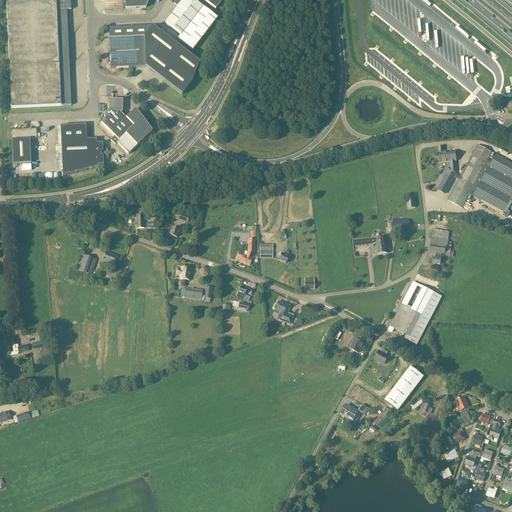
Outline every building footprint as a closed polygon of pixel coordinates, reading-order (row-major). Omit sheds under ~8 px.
[(6,0),(11,109),(71,106),(67,10),(71,10),(70,0),(6,0)] [(99,0),(100,1),(109,1),(125,0),(125,9),(146,8),(149,0),(99,0)] [(178,6),(165,23),(181,35),(178,39),(193,50),(217,18),(212,14),(193,0),(176,0),(174,3),(178,6)] [(203,0),(215,9),(222,0),(203,0)] [(109,28),(111,69),(124,68),(135,68),(146,67),(163,80),(182,95),(192,82),(199,63),(153,27),(109,28)] [(105,119),(105,126),(119,141),(117,143),(128,155),(153,132),(136,109),(126,119),(120,112),(120,111),(121,110),(122,111),(122,102),(121,102),(120,101),(120,100),(113,100),(112,100),(112,101),(111,102),(110,102),(110,110),(111,110),(112,111),(112,112),(105,119)] [(86,125),(60,126),(61,131),(63,176),(98,167),(98,165),(103,164),(103,162),(105,162),(105,159),(108,159),(107,157),(110,154),(107,151),(107,149),(105,149),(104,146),(102,146),(102,144),(97,144),(96,139),(86,140),(86,125)] [(36,129),(11,130),(12,140),(13,164),(31,163),(30,139),(37,139),(37,133),(36,129)] [(447,202),(462,211),(471,193),(474,195),(474,196),(507,214),(505,216),(511,219),(511,163),(511,162),(511,161),(508,160),(508,161),(496,155),(491,163),(488,162),(493,153),(478,145),(461,176),(457,174),(455,161),(457,161),(455,151),(443,152),(443,146),(438,147),(440,163),(450,162),(451,170),(446,168),(427,204),(437,209),(455,177),(459,179),(447,202)] [(416,208),(415,200),(407,201),(408,209),(416,208)] [(136,215),(137,229),(144,228),(144,221),(148,220),(148,215),(143,215),(143,213),(140,213),(140,215),(136,215)] [(189,217),(179,213),(177,219),(187,223),(189,217)] [(393,221),(392,231),(409,232),(410,222),(393,221)] [(169,235),(177,238),(178,235),(179,235),(182,227),(178,226),(177,229),(172,228),(169,235)] [(377,255),(387,253),(386,242),(389,242),(389,237),(385,238),(385,237),(373,239),(374,247),(376,247),(377,255)] [(260,259),(273,259),(273,245),(262,245),(262,239),(259,239),(259,245),(260,245),(260,259)] [(252,259),(254,253),(255,240),(248,240),(248,251),(246,256),(239,253),(237,257),(242,259),(240,262),(249,266),(252,259)] [(446,246),(431,244),(430,253),(430,256),(434,257),(434,258),(433,264),(440,265),(441,259),(437,258),(438,254),(442,255),(445,255),(446,246)] [(286,264),(289,257),(288,257),(289,253),(285,251),(284,255),(282,254),(278,260),(283,263),(284,262),(286,264)] [(106,252),(103,261),(114,265),(117,256),(106,252)] [(82,255),(77,270),(91,275),(96,260),(82,255)] [(180,279),(189,281),(191,269),(182,267),(181,270),(177,270),(176,275),(181,276),(180,279)] [(304,280),(304,291),(313,291),(313,280),(304,280)] [(441,297),(414,283),(412,285),(411,285),(400,306),(388,330),(392,332),(394,329),(406,335),(405,339),(417,345),(441,297)] [(245,294),(245,295),(247,290),(240,287),(236,298),(235,298),(233,302),(239,303),(238,308),(248,311),(250,305),(241,303),(245,294)] [(206,288),(204,299),(205,299),(205,303),(210,304),(210,300),(211,300),(213,288),(206,288)] [(186,289),(184,298),(201,301),(202,292),(186,289)] [(278,320),(290,325),(293,317),(286,314),(289,307),(278,302),(276,306),(275,305),(274,309),(275,309),(275,310),(281,313),(278,320)] [(223,305),(222,314),(229,315),(231,306),(223,305)] [(12,346),(17,345),(15,336),(10,337),(10,340),(2,342),(5,353),(13,352),(12,346)] [(359,341),(356,340),(350,349),(358,354),(364,344),(363,344),(365,340),(361,338),(359,341)] [(42,342),(32,344),(33,350),(44,348),(42,342)] [(19,354),(29,351),(28,345),(17,347),(19,354)] [(388,357),(379,352),(375,360),(384,365),(388,357)] [(411,367),(385,401),(398,411),(424,377),(411,367)] [(468,408),(463,397),(452,402),(453,406),(457,405),(458,408),(455,409),(457,413),(468,408)] [(420,400),(412,407),(414,408),(422,402),(420,400)] [(351,408),(346,405),(341,415),(353,422),(357,414),(350,409),(351,408)] [(369,409),(362,405),(358,412),(365,416),(369,409)] [(0,423),(11,420),(8,411),(0,414),(0,423)] [(28,412),(16,417),(18,423),(39,416),(38,411),(29,414),(28,412)] [(454,421),(457,428),(471,421),(467,411),(457,415),(459,419),(454,421)] [(490,417),(482,415),(480,422),(484,423),(485,422),(488,424),(489,421),(490,417)] [(375,433),(378,429),(373,425),(370,430),(375,433)] [(493,429),(489,439),(493,441),(494,438),(498,439),(501,432),(498,431),(499,426),(494,425),(493,429)] [(461,432),(455,435),(451,437),(454,444),(465,439),(461,432)] [(483,439),(475,436),(472,443),(477,445),(477,444),(481,445),(483,439)] [(511,452),(511,448),(503,446),(501,453),(505,455),(506,454),(509,455),(510,452),(511,453),(511,452)] [(455,451),(452,452),(448,454),(450,458),(447,460),(448,463),(458,458),(455,451)] [(493,453),(485,451),(484,453),(483,457),(483,458),(490,461),(493,453)] [(471,458),(468,457),(465,465),(469,466),(473,467),(473,466),(475,463),(476,460),(471,458)] [(504,470),(496,467),(493,475),(498,476),(498,475),(502,476),(504,470)] [(445,471),(442,472),(445,479),(452,476),(448,469),(445,471)] [(485,475),(478,472),(475,478),(479,479),(479,480),(483,482),(485,475)] [(466,481),(460,479),(458,486),(462,488),(462,486),(466,488),(468,481),(466,481)] [(494,491),(489,489),(486,496),(490,498),(491,496),(494,498),(497,492),(494,491)]
